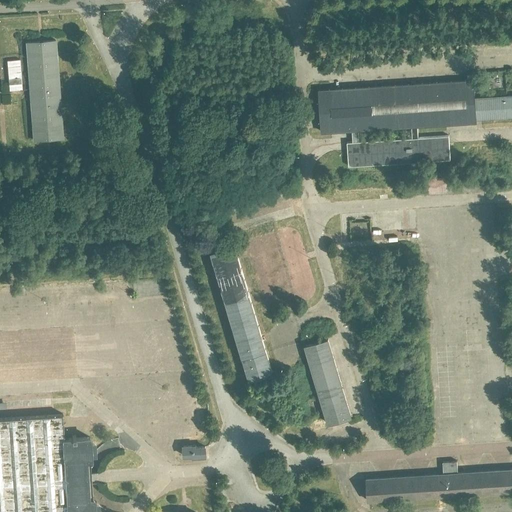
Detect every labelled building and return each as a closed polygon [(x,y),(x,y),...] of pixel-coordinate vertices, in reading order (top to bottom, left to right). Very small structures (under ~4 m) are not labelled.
[(34,140),(50,139),(63,138),(55,40),(27,43),(34,140)] [(20,60),(19,60),(7,61),(10,90),(22,89),(20,60)] [(348,165),(450,159),(449,136),(419,137),(418,125),(447,123),(477,122),(476,119),(511,117),(511,95),(475,98),(474,80),(319,91),(322,132),(352,130),(353,142),(347,142),(348,165)] [(273,372),(235,245),(212,252),(250,379),(273,372)] [(329,424),(351,417),(328,339),(306,346),(329,424)] [(0,511),(98,511),(99,511),(99,505),(96,503),(94,503),(94,498),(89,498),(87,474),(86,458),(91,458),(91,453),(93,453),(95,451),(95,444),(92,442),(90,442),(90,437),(76,438),(76,435),(72,436),(72,438),(64,439),(63,414),(0,418),(0,511)] [(184,446),(184,455),(184,456),(193,456),(193,457),(206,456),(205,446),(197,447),(197,445),(184,446)] [(444,474),(427,475),(413,476),(391,477),(366,479),(368,500),(511,490),(511,469),(458,473),(457,461),(443,462),(444,474)]
